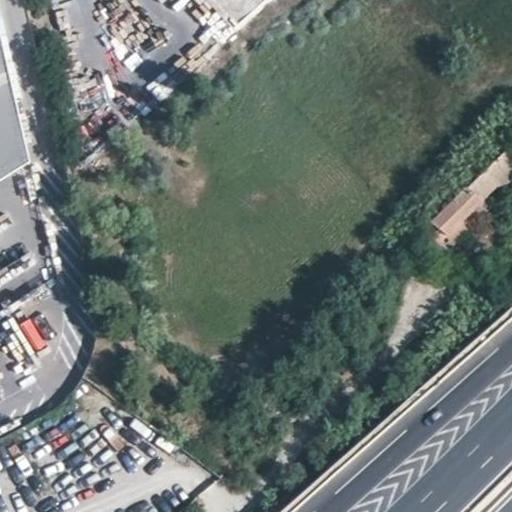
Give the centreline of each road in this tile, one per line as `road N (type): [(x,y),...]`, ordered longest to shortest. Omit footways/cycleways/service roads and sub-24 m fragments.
road 1 (unknown): [(0,352),(15,377),(31,380),(45,374),(73,329),(61,221),(11,0)]
road 2 (residential): [(240,511),(454,285)]
road 3 (motorway): [(511,346),(331,511)]
road 4 (motorway): [(511,424),(423,511)]
